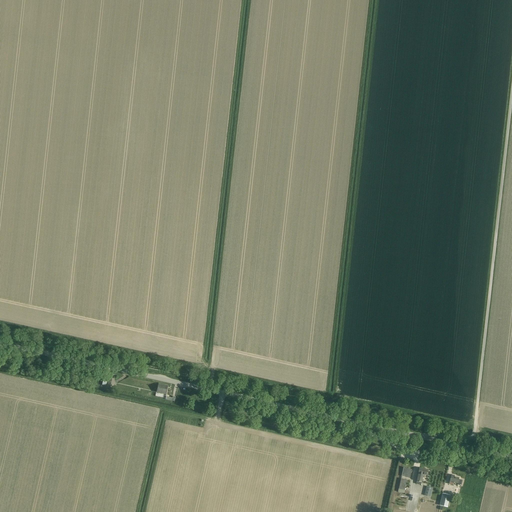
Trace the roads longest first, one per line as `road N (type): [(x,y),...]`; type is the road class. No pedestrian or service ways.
road 1 (unclassified): [(511,457),(0,344)]
road 2 (track): [(0,324),(474,429)]
road 3 (track): [(473,439),(511,93)]
road 4 (track): [(159,409),(392,459),(380,511)]
road 5 (track): [(111,368),(139,365),(211,380),(245,398)]
